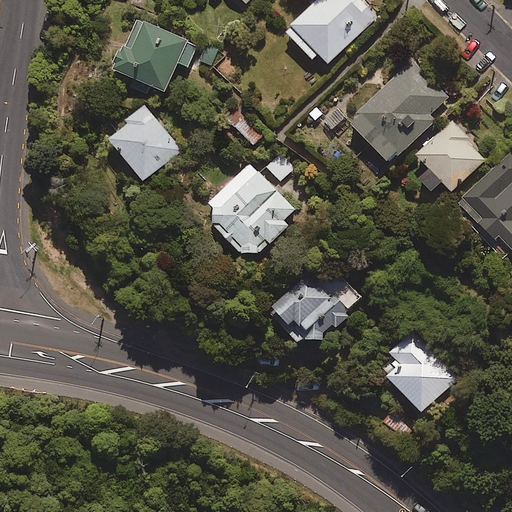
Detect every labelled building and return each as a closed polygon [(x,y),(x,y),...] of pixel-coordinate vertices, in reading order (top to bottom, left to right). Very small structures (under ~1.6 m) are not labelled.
[(380,19),(359,0),(326,0),(290,38),(318,64),(323,59),(333,69),(380,19)] [(199,50),(143,27),(122,79),(170,99),(182,68),(190,71),(199,50)] [(449,102),(414,68),(354,129),(395,169),(438,125),(432,119),(449,102)] [(183,154),(150,112),(112,143),(146,184),(183,154)] [(475,139),(455,121),(419,160),(435,175),(424,187),(437,198),(447,188),(457,197),(492,159),(472,141),(475,139)] [(296,168),(281,152),(266,167),(281,182),(296,168)] [(511,156),(460,205),(497,245),(502,241),(511,251),(511,156)] [(212,225),(251,264),(263,263),(294,233),(287,227),(300,215),(251,166),(210,207),(220,217),(212,225)] [(311,345),(322,355),(353,321),(351,318),(366,302),(346,284),(333,298),(312,278),(271,322),(303,352),(311,345)] [(463,382),(415,336),(380,372),(427,418),(463,382)]
